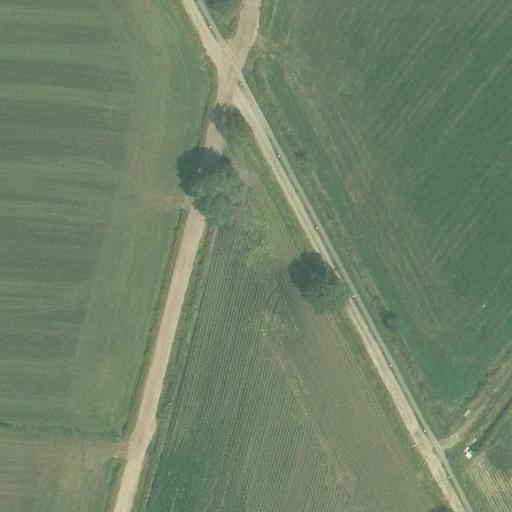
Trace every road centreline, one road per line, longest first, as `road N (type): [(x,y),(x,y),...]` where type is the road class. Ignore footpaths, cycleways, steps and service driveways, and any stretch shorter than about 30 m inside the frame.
road 1 (track): [(125,511),(232,85)]
road 2 (track): [(433,466),(232,85)]
road 3 (track): [(433,466),(511,369)]
